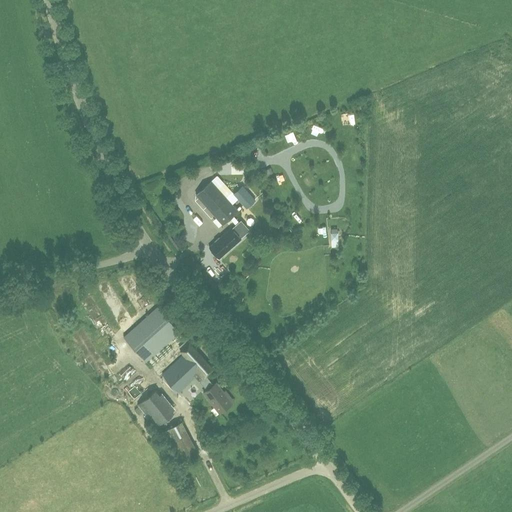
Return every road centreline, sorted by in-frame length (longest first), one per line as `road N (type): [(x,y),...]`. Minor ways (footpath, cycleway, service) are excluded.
road 1 (tertiary): [(325,463),(148,247),(80,103),(49,0)]
road 2 (unclassified): [(214,511),(325,463)]
